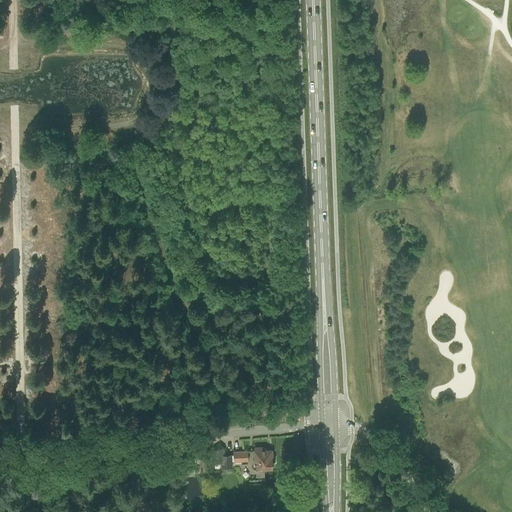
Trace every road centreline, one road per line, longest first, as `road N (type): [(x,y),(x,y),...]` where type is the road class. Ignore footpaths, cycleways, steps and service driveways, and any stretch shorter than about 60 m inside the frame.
road 1 (unclassified): [(0,443),(323,426)]
road 2 (primary): [(324,319),(313,0)]
road 3 (unclassified): [(436,511),(369,435),(351,426)]
